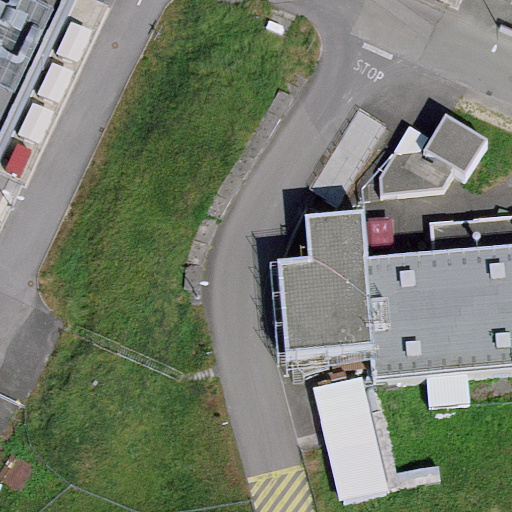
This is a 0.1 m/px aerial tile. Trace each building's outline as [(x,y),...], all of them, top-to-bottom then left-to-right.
[(0,0),(0,168),(80,0),(0,0)] [(436,0),(459,9),(462,0),(436,0)] [(381,180),(381,199),(444,194),(455,177),(466,183),(488,149),(445,123),(425,152),(395,155),(381,180)] [(281,270),(285,361),(372,354),(376,391),(427,385),(429,411),(468,408),(465,381),(511,377),(511,221),(434,227),(436,259),(367,263),(365,220),(309,222),(311,268),(281,270)] [(311,395),(339,507),(386,495),(364,393),(361,384),(311,395)]
